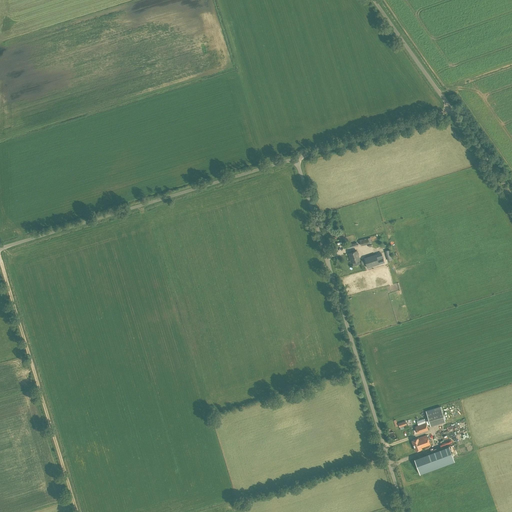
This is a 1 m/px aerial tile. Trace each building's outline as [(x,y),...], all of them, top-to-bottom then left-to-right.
[(372,242),(370,237),(368,238),(367,238),(359,240),(361,246),(369,243),(372,242)] [(387,238),(386,238),(381,239),(382,247),(384,246),(385,251),(390,250),(387,238)] [(372,244),(360,248),(363,255),(375,251),(372,244)] [(360,264),(359,260),(357,250),(349,253),(351,262),(352,262),(353,266),(360,264)] [(380,255),(380,253),(376,254),(364,257),(367,268),(379,264),(384,262),(382,254),(380,255)] [(430,426),(445,421),(440,406),(425,410),(430,426)] [(417,434),(428,430),(425,422),(415,426),(417,434)] [(421,448),(430,444),(427,435),(418,438),(417,438),(411,440),(415,451),(421,449),(421,448)] [(448,446),(414,458),(417,468),(429,463),(431,470),(454,461),(448,446)]
